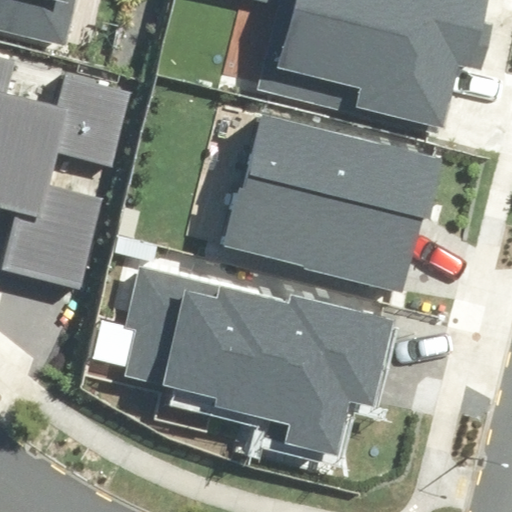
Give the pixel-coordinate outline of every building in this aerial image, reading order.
[(79,0),(0,0),(0,29),(70,45),(79,0)] [(264,87),(443,128),(458,63),(486,70),(496,28),(484,25),(489,0),(267,0),(284,4),(264,87)] [(0,272),(0,276),(85,296),(109,194),(56,182),(63,155),(118,168),(137,85),(66,69),(57,109),(0,96),(8,63),(0,61),(0,216),(13,219),(0,272)] [(444,162),(265,114),(231,242),(410,290),(444,162)] [(393,319),(142,264),(127,332),(145,336),(135,378),(224,398),(222,408),(295,424),(289,448),(345,461),(357,409),(372,412),(393,319)]
